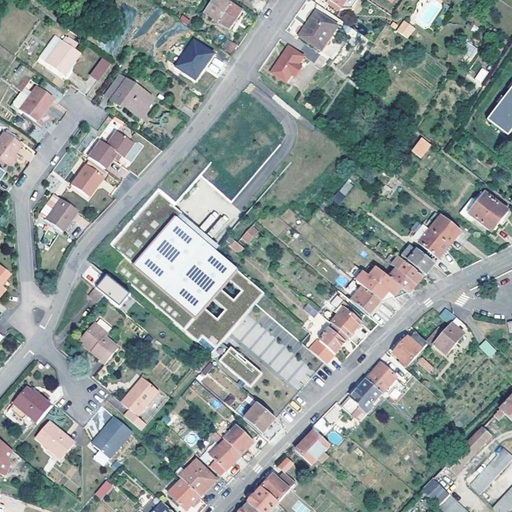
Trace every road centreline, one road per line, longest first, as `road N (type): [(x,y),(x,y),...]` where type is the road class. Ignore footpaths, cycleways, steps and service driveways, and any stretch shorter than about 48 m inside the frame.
road 1 (residential): [(35,341),(85,244),(195,129),(290,0)]
road 2 (residential): [(219,511),(433,295),(511,258)]
road 3 (residential): [(83,107),(24,192),(26,312),(35,341)]
